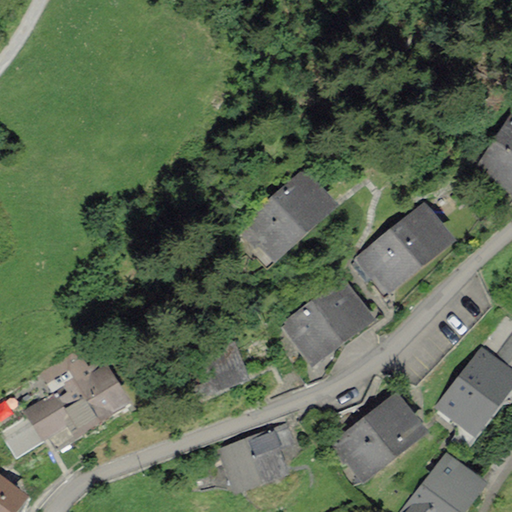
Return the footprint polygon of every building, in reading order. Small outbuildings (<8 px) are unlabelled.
[(503,208),(511,195),(511,125),(470,183),(503,208)] [(230,233),(254,262),(317,210),(292,181),(230,233)] [(415,215),(350,265),(374,295),(438,245),(415,215)] [(359,328),(334,289),(274,328),(299,366),(359,328)] [(466,437),(511,382),(511,318),(510,316),(431,408),(466,437)] [(229,386),(218,352),(175,365),(186,399),(229,386)] [(52,396),(14,417),(30,445),(66,424),(71,434),(112,411),(80,356),(42,378),(52,396)] [(380,403),(319,450),(344,482),(405,436),(380,403)] [(284,448),(295,444),(288,423),(277,426),(284,448)] [(277,433),(209,458),(222,495),(273,477),(265,455),(283,449),(277,433)] [(464,511),(481,490),(435,454),(389,511),(464,511)] [(0,511),(7,511),(18,498),(0,483),(0,511)]
